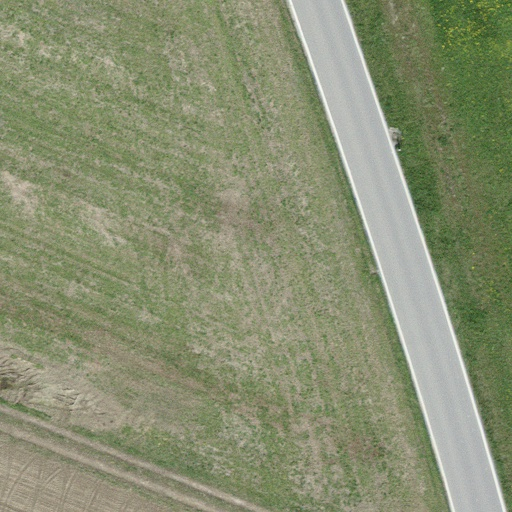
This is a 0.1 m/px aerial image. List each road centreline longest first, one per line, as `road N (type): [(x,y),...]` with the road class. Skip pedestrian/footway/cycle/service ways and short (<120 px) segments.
road 1 (tertiary): [(476,511),(314,0)]
road 2 (track): [(237,511),(0,417)]
